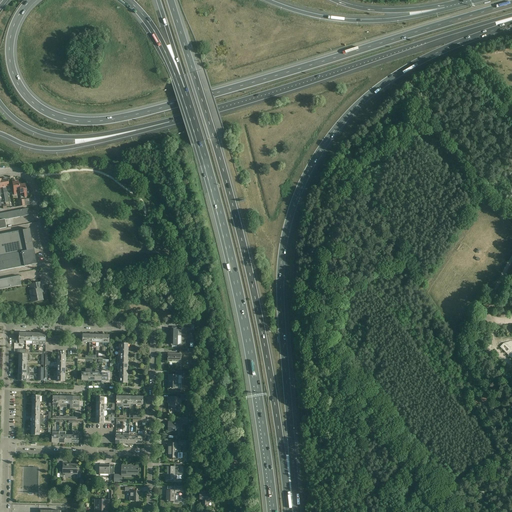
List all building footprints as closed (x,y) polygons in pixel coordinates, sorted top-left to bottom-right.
[(18,183),(19,190),(20,193),(24,193),(24,197),(27,197),(25,189),(25,184),(21,185),(21,183),(18,183)] [(27,208),(22,209),(0,213),(0,229),(6,228),(5,220),(29,215),(27,208)] [(34,253),(29,229),(0,234),(0,264),(1,271),(36,264),(34,253)] [(19,276),(14,277),(0,279),(0,289),(21,286),(19,276)] [(30,291),(31,297),(32,302),(43,300),(41,289),(43,289),(41,282),(30,284),(31,290),(30,291)] [(171,345),(172,345),(177,345),(178,330),(170,330),(169,334),(170,334),(170,337),(169,337),(169,345),(171,345)] [(16,335),(16,341),(16,343),(20,344),(26,344),(26,333),(20,333),(20,335),(16,335)] [(81,342),(86,342),(90,342),(90,335),(81,335),(81,344),(81,342)] [(169,362),(174,362),(180,362),(180,354),(169,354),(169,353),(169,357),(168,357),(168,358),(169,358),(169,366),(169,362)] [(170,389),(171,389),(178,389),(178,384),(180,384),(181,383),(181,376),(184,376),(184,372),(175,371),(175,375),(168,375),(168,379),(169,379),(169,383),(168,383),(168,388),(170,388),(170,389)] [(170,410),(175,410),(177,410),(178,397),(168,397),(168,401),(170,401),(169,413),(170,410)] [(168,432),(172,432),(172,431),(181,431),(181,422),(187,422),(187,418),(179,418),(179,422),(168,422),(168,432)] [(138,434),(136,434),(135,444),(142,444),(142,440),(145,441),(145,430),(143,430),(143,432),(138,432),(138,434)] [(75,431),(72,431),(72,436),(72,443),(79,443),(79,442),(82,442),(83,434),(79,434),(79,436),(75,436),(75,431)] [(169,450),(168,450),(168,452),(167,452),(166,453),(166,456),(167,456),(168,457),(168,458),(178,458),(182,458),(182,453),(180,453),(180,447),(177,447),(177,443),(173,443),(168,443),(168,444),(169,444),(169,450)] [(100,463),(99,470),(99,474),(104,474),(113,474),(114,466),(110,466),(110,463),(109,463),(109,465),(100,465),(100,463)] [(167,480),(172,480),(176,481),(177,475),(182,475),(182,464),(174,463),(174,467),(167,466),(167,480)] [(63,467),(60,467),(60,476),(65,476),(65,474),(77,474),(77,464),(70,464),(70,465),(64,465),(64,464),(63,464),(63,467)] [(114,475),(114,477),(114,481),(118,481),(121,481),(122,476),(126,476),(131,476),(131,474),(138,474),(138,470),(139,470),(139,469),(138,469),(139,467),(131,467),(131,466),(122,465),(122,475),(114,475)] [(125,488),(125,491),(130,491),(130,501),(130,502),(131,502),(131,501),(138,501),(138,491),(133,491),(133,488),(125,488)] [(174,494),(175,491),(167,490),(167,501),(168,501),(174,501),(174,503),(178,503),(178,494),(174,494)] [(208,506),(208,501),(208,499),(211,499),(211,491),(205,491),(200,491),(200,496),(203,496),(202,506),(206,506),(206,507),(208,507),(208,506)] [(98,506),(98,509),(97,511),(107,511),(107,506),(109,506),(109,500),(97,500),(97,506),(98,506)]
